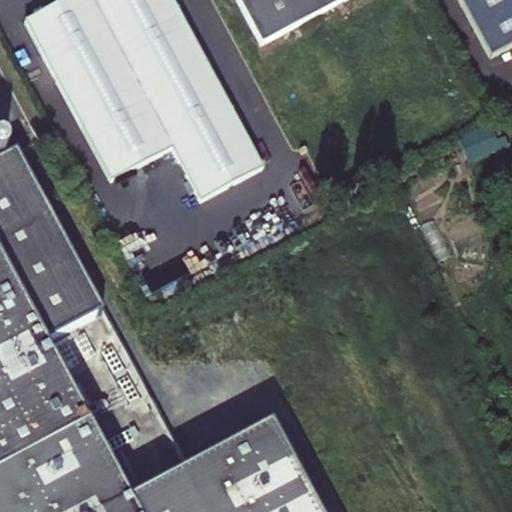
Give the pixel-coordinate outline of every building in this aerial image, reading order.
[(167,0),(69,0),(22,25),(108,185),(169,153),(198,205),(260,171),(167,0)] [(232,0),(258,47),(345,0),(232,0)] [(511,0),(452,0),(485,61),(511,47),(511,0)] [(14,151),(0,157),(0,409),(13,434),(41,487),(67,474),(84,455),(83,420),(42,344),(101,313),(14,151)] [(0,409),(0,503),(41,487),(13,434),(0,409)] [(0,511),(38,511),(112,473),(83,420),(84,455),(67,474),(41,487),(0,503),(0,511)] [(314,511),(270,430),(129,506),(112,473),(38,511),(314,511)]
